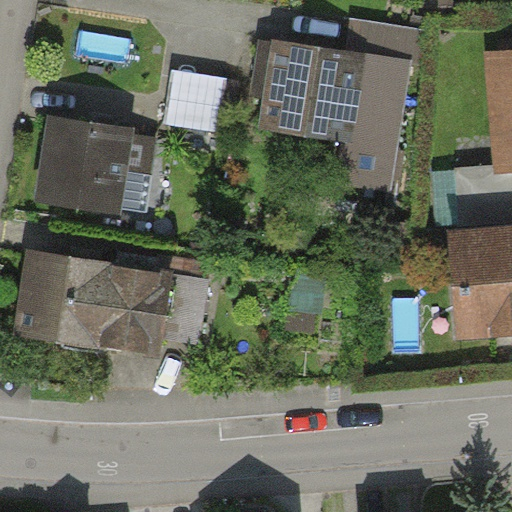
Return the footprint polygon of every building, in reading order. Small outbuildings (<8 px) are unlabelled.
[(358,58),(270,44),(255,133),(344,147),(358,58)] [(511,175),(511,57),(484,60),(493,177),(511,175)] [(233,85),(171,75),(162,128),(224,139),(233,85)] [(97,132),(56,125),(44,194),(120,207),(131,138),(97,132)] [(511,233),(448,238),(456,347),(511,343),(511,233)] [(172,279),(33,256),(20,332),(159,355),(172,279)]
